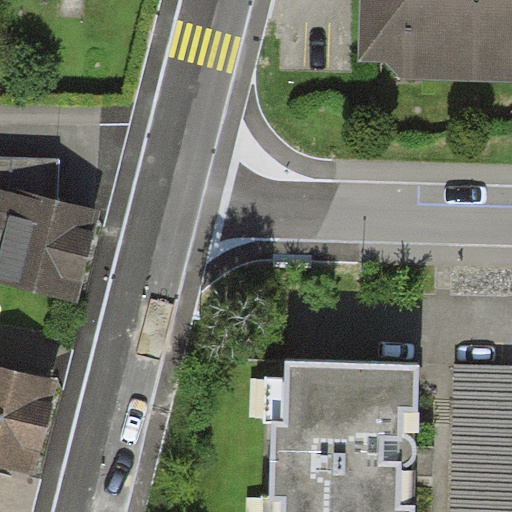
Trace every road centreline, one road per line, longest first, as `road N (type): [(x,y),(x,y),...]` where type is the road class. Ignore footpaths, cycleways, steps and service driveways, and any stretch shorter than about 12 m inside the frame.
road 1 (tertiary): [(92,511),(180,156)]
road 2 (residential): [(0,129),(80,131),(180,156)]
road 3 (tertiary): [(180,156),(219,0)]
